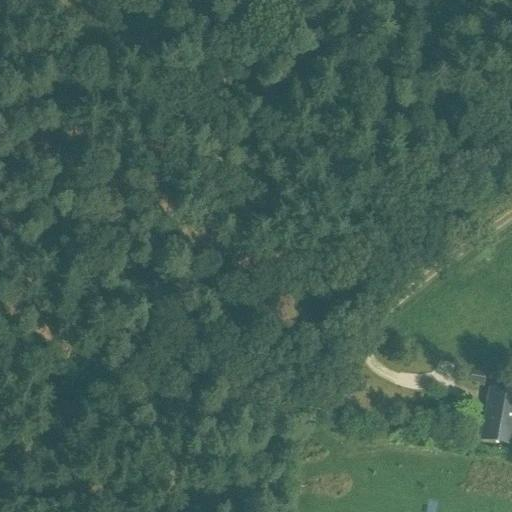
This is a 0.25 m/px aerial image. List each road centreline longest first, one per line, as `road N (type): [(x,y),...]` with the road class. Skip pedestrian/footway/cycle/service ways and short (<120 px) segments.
road 1 (track): [(2,511),(44,473),(54,396),(77,369),(221,263),(346,92),(439,0)]
road 2 (track): [(413,380),(398,381),(377,366),(369,336),(379,318),(511,213)]
